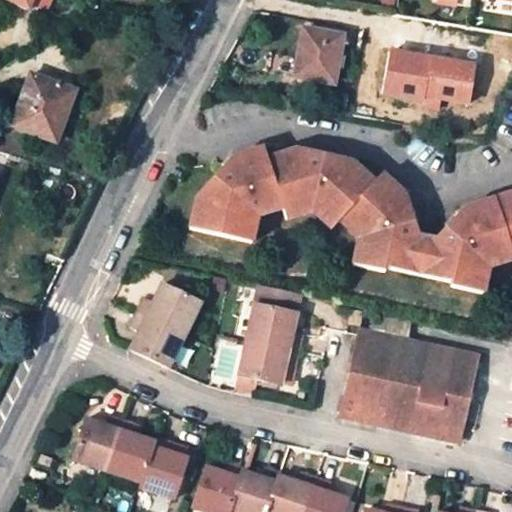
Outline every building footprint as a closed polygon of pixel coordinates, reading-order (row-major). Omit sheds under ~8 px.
[(50,0),(16,0),(30,6),(32,1),(47,8),(50,0)] [(511,0),(476,0),(476,6),(511,12),(511,0)] [(344,34),(304,29),(297,78),(336,83),(339,66),(344,68),(348,43),(343,42),(344,34)] [(387,94),(424,100),(422,108),(439,111),(441,103),(466,107),(474,63),(394,50),(387,94)] [(71,89),(33,74),(13,124),(58,141),(66,120),(60,118),(71,89)] [(350,115),(371,119),(373,108),(352,104),(350,115)] [(196,199),(190,231),(251,244),(256,229),(249,219),(265,210),(268,215),(283,208),(288,220),(306,212),(305,207),(323,211),(323,218),(331,231),(344,223),(351,233),(360,229),(367,245),(356,251),(352,267),(386,274),(387,268),(453,283),(451,288),(484,295),(490,275),(484,269),(497,257),(501,262),(511,258),(511,194),(467,208),(439,239),(418,233),(406,197),(382,175),(375,183),(354,162),(321,155),(296,150),(266,160),(263,148),(235,158),(196,199)] [(135,348),(173,366),(205,298),(169,281),(160,299),(152,295),(136,325),(144,329),(135,348)] [(252,340),(305,350),(308,333),(299,331),(305,293),(264,283),(252,340)] [(367,325),(366,331),(414,341),(418,321),(359,308),(356,322),(367,325)] [(414,341),(366,331),(365,336),(351,400),(346,399),(342,412),(348,413),(347,416),(465,442),(484,356),(414,341)] [(305,350),(252,340),(245,376),(286,386),(290,367),(302,369),(305,350)] [(109,424),(89,417),(73,458),(144,484),(143,488),(176,500),(191,458),(175,452),(177,444),(162,437),(160,443),(142,436),(145,427),(112,414),(109,424)] [(231,473),(212,466),(198,507),(210,511),(349,511),(353,502),(335,496),(338,483),(308,472),(303,485),(285,477),(286,474),(270,468),(266,479),(249,472),(249,469),(235,463),(231,473)] [(60,476),(43,470),(39,480),(56,486),(60,476)]
